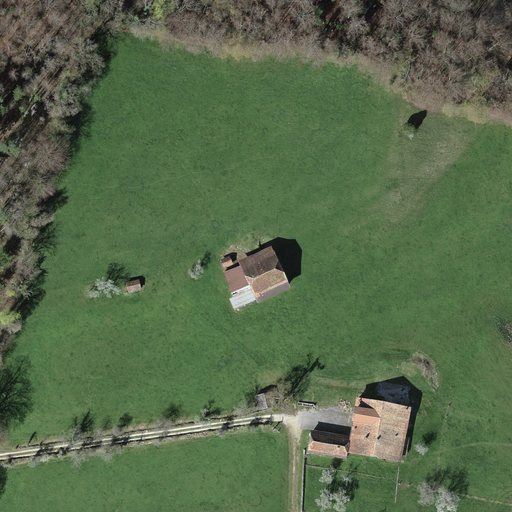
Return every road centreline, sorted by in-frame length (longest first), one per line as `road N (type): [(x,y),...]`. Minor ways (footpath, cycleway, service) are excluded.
road 1 (track): [(0,458),(342,414)]
road 2 (track): [(292,511),(291,379),(363,389),(399,379),(444,411)]
